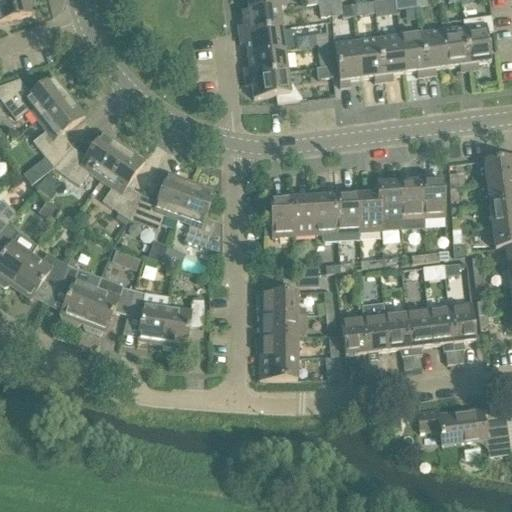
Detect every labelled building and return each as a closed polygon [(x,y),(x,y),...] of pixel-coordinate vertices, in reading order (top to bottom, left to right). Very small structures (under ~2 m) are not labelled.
[(0,0),(0,26),(31,20),(26,0),(0,0)] [(279,13),(286,12),(283,0),(240,0),(241,4),(247,4),(248,15),(248,16),(279,12),(279,13)] [(328,0),(307,0),(304,0),(305,9),(319,7),(319,10),(330,8),(328,0)] [(339,0),(328,0),(330,8),(341,7),(340,4),(339,0)] [(394,3),(396,14),(416,11),(415,0),(394,3)] [(428,10),(426,0),(416,0),(415,0),(416,11),(428,10)] [(387,4),(384,4),(372,6),(374,17),(373,17),(374,19),(389,17),(387,4)] [(362,7),(363,18),(373,17),(374,17),(372,6),(362,7)] [(331,20),(342,18),(341,10),(341,7),(330,8),(331,20)] [(320,21),(330,20),(331,20),(330,8),(319,10),(320,21)] [(244,29),(238,30),(239,40),(282,34),(279,13),(279,12),(248,16),(248,15),(242,15),(244,29)] [(490,66),(487,37),(493,36),(491,21),(462,24),(463,32),(468,75),(478,74),(477,68),(490,66)] [(442,35),(447,72),(459,70),(460,76),(468,75),(463,32),(442,35)] [(248,61),(285,55),(282,34),(239,40),(240,48),(246,47),(248,61)] [(447,72),(442,35),(420,38),(425,81),(435,79),(435,73),(447,72)] [(317,51),(328,50),(326,38),(316,40),(317,51)] [(425,81),(420,38),(398,41),(403,78),(416,76),(417,82),(425,81)] [(377,44),(383,86),(393,85),(392,79),(403,78),(398,41),(377,44)] [(355,46),(360,83),(373,82),(374,87),(383,86),(377,44),(355,46)] [(360,83),(355,46),(334,49),(340,92),(350,91),(349,85),(360,83)] [(319,62),(330,60),(328,50),(317,51),(319,62)] [(245,82),(287,76),(285,55),(248,61),(249,72),(243,72),(245,82)] [(318,83),(332,81),(331,70),(320,72),(316,72),(318,83)] [(291,91),(289,91),(287,76),(245,82),(246,91),(252,90),(253,103),(276,100),(277,107),(301,104),(301,102),(291,91)] [(19,84),(0,90),(0,104),(16,124),(29,114),(37,125),(69,99),(54,79),(30,98),(19,84)] [(53,173),(73,152),(62,138),(85,120),(69,99),(37,125),(46,136),(33,146),(53,173)] [(100,184),(123,151),(102,136),(85,161),(73,152),(53,173),(79,190),(89,177),(100,184)] [(128,190),(145,166),(123,151),(100,184),(112,192),(102,206),(129,225),(142,200),(141,200),(128,190)] [(511,161),(483,166),(486,188),(511,184),(511,161)] [(177,225),(191,186),(167,177),(156,205),(142,200),(129,225),(158,235),(164,220),(177,225)] [(457,178),(449,179),(449,184),(449,192),(458,192),(457,178)] [(445,222),(443,184),(420,185),(422,223),(445,222)] [(489,211),(511,207),(511,184),(486,188),(489,211)] [(422,223),(420,185),(398,187),(401,235),(423,233),(422,223)] [(191,186),(177,225),(190,229),(184,245),(207,253),(209,247),(221,247),(221,237),(220,237),(221,229),(205,223),(215,195),(191,186)] [(376,188),(377,198),(378,198),(379,226),(381,226),(381,236),(401,235),(398,187),(376,188)] [(450,206),(459,206),(458,192),(449,192),(450,206)] [(356,199),(358,237),(381,236),(381,226),(379,226),(378,198),(377,198),(356,199)] [(334,200),(337,246),(359,245),(358,237),(356,199),(334,200)] [(313,202),(316,239),(322,239),(323,247),(337,246),(334,200),(313,202)] [(291,203),(294,241),(316,239),(313,202),(291,203)] [(0,240),(9,229),(17,220),(2,203),(0,205),(0,240)] [(269,204),(271,242),(294,241),(291,203),(269,204)] [(511,207),(489,211),(492,231),(511,228),(511,207)] [(460,235),(459,221),(451,222),(452,236),(460,235)] [(495,253),(505,252),(504,251),(511,250),(511,228),(492,231),(495,253)] [(32,259),(22,252),(28,243),(17,236),(9,229),(0,240),(0,255),(3,258),(0,261),(0,289),(4,293),(8,292),(9,290),(11,291),(32,259)] [(453,249),(461,248),(460,235),(452,236),(453,249)] [(11,291),(30,304),(43,286),(56,292),(67,269),(57,264),(47,257),(41,265),(32,259),(11,291)] [(425,258),(426,267),(439,265),(438,257),(425,258)] [(426,267),(425,258),(411,260),(412,268),(426,267)] [(395,262),(382,264),(383,272),(396,270),(395,262)] [(480,262),(471,263),(473,277),(481,275),(480,262)] [(368,265),(369,273),(383,272),(382,264),(368,265)] [(338,269),(339,277),(354,275),(353,267),(338,269)] [(96,293),(85,288),(89,279),(77,274),(67,269),(56,292),(67,299),(59,319),(61,320),(61,322),(62,326),(76,331),(80,330),(81,327),(83,328),(96,293)] [(338,269),(325,270),(326,279),(339,277),(338,269)] [(444,281),(458,279),(457,269),(443,270),(444,281)] [(475,290),(483,289),(481,275),(473,277),(475,290)] [(283,282),(283,291),(296,291),(296,283),(296,282),(283,282)] [(310,291),(310,282),(296,282),(296,283),(296,291),(310,291)] [(99,283),(96,293),(83,328),(84,329),(83,331),(84,334),(99,340),(102,339),(103,336),(105,337),(113,316),(127,320),(133,295),(123,292),(99,283)] [(145,298),(133,295),(127,320),(140,324),(137,346),(162,349),(167,311),(168,301),(145,298)] [(297,297),(259,297),(259,320),(305,320),(305,313),(297,313),(297,297)] [(332,304),(324,305),(325,320),(334,318),(332,304)] [(162,349),(185,353),(189,330),(203,331),(203,305),(192,305),(191,315),(167,311),(162,349)] [(485,305),(477,306),(478,321),(487,320),(485,305)] [(360,309),(361,321),(366,358),(367,358),(368,365),(367,365),(369,379),(378,378),(376,365),(377,357),(388,356),(382,307),(360,309)] [(464,354),(463,347),(475,345),(471,308),(448,310),(455,368),(463,367),(462,354),(464,354)] [(442,349),(443,356),(445,356),(447,369),(455,368),(448,310),(426,313),(431,351),(442,349)] [(409,353),(410,353),(431,351),(426,313),(405,316),(409,353)] [(403,317),(386,319),(391,356),(399,355),(404,363),(405,376),(411,375),(403,317)] [(327,333),(335,332),(334,318),(325,320),(327,333)] [(259,341),(297,341),(305,341),(305,320),(259,320),(259,341)] [(480,333),(488,332),(487,320),(478,321),(480,333)] [(340,323),(345,361),(366,358),(361,321),(340,323)] [(297,341),(259,341),(259,362),(297,362),(297,341)] [(337,348),(329,349),(330,362),(339,361),(337,348)] [(419,359),(410,360),(411,374),(421,373),(419,359)] [(324,362),(327,385),(342,384),(339,361),(330,362),(324,362)] [(259,385),(297,385),(297,362),(259,362),(259,385)] [(359,366),(361,380),(369,379),(367,365),(359,366)] [(482,421),(481,414),(439,420),(438,415),(417,418),(420,438),(440,435),(442,451),(469,447),(470,447),(471,447),(473,447),(475,447),(476,447),(478,448),(479,449),(480,450),(481,451),(483,452),(484,453),(485,454),(485,456),(486,457),(486,459),(487,460),(510,457),(510,451),(505,417),(482,421)]
